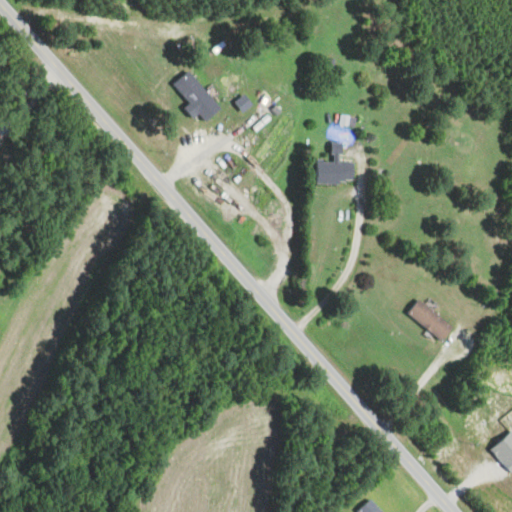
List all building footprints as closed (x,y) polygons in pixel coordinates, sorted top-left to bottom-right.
[(200,121),(216,108),(184,71),(168,84),(200,121)] [(244,111),(254,103),(246,93),(235,101),(244,111)] [(312,184),(349,184),(350,162),(337,162),(337,144),(328,143),(328,161),(312,160),(312,184)] [(449,327),(415,300),(403,313),(438,341),(449,327)] [(353,511),(367,500),(377,511),(353,511)]
